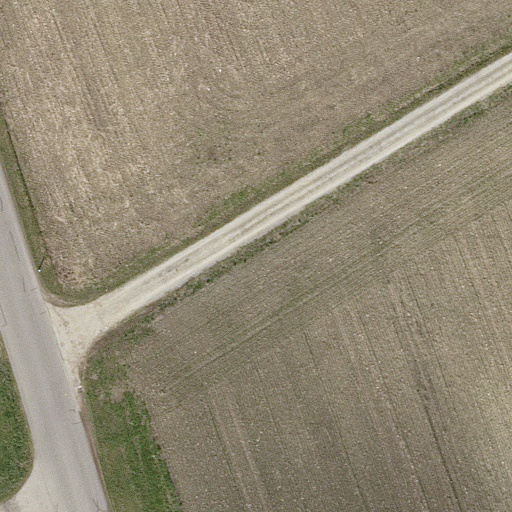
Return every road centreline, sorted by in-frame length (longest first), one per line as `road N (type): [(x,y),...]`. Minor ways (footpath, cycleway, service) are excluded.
road 1 (track): [(35,357),(511,66)]
road 2 (tertiary): [(0,242),(78,511)]
